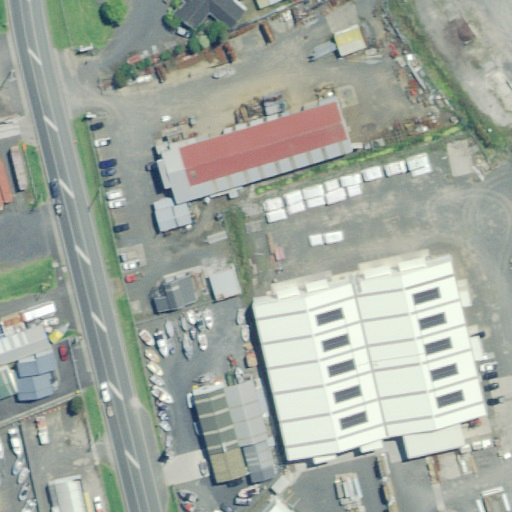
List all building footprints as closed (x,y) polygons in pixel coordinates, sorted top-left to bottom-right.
[(95,0),(99,11),(119,5),(117,0),(128,0),(129,2),(134,0),(95,0)] [(228,0),(194,0),(176,19),(193,35),(212,15),(230,31),(245,16),(228,0)] [(238,0),(243,10),(264,0),(238,0)] [(364,45),(358,25),(332,33),(339,53),(364,45)] [(332,102),(152,156),(169,210),(348,155),(332,102)] [(192,232),(185,207),(152,217),(160,242),(192,232)] [(145,266),(140,245),(117,251),(122,271),(145,266)] [(239,292),(232,267),(207,275),(215,300),(239,292)] [(373,355),(390,430),(482,409),(450,268),(358,288),(373,355)] [(195,300),(188,275),(159,283),(161,291),(151,294),(156,311),(195,300)] [(39,331),(0,346),(0,372),(48,354),(39,331)] [(333,443),(390,430),(373,355),(316,368),(333,443)] [(52,362),(14,369),(21,406),(59,399),(52,362)] [(280,454),(333,443),(316,368),(263,380),(280,454)] [(0,407),(16,400),(5,374),(0,376),(0,407)] [(261,443),(248,386),(220,392),(233,449),(261,443)] [(201,456),(233,449),(220,392),(189,399),(201,456)] [(263,445),(240,450),(247,479),(270,474),(263,445)] [(240,450),(207,457),(214,490),(248,482),(247,479),(240,450)] [(86,511),(80,482),(56,487),(60,511),(86,511)]
